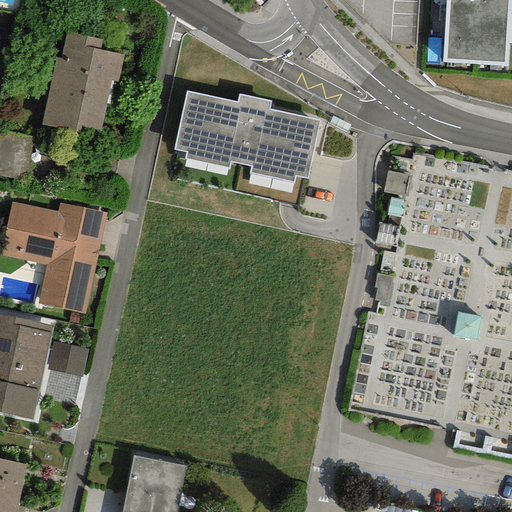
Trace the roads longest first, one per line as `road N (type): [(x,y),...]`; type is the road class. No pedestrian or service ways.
road 1 (residential): [(182,4),(68,511)]
road 2 (residential): [(312,511),(364,239),(367,146),(379,117)]
road 3 (tertiary): [(306,8),(284,32),(250,43),(182,4)]
road 4 (residential): [(306,8),(396,98)]
road 5 (residential): [(396,98),(451,126),(511,140)]
